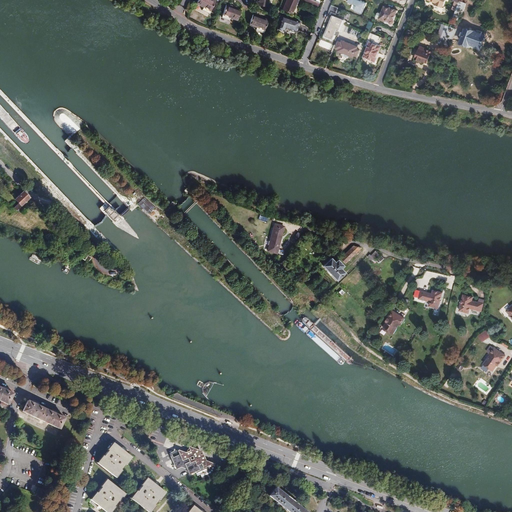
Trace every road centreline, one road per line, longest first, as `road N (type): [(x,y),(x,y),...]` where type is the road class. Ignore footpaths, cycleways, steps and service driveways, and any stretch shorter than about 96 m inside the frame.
road 1 (primary): [(443,511),(37,354)]
road 2 (primary): [(33,362),(421,511)]
road 3 (track): [(511,417),(416,380),(360,344),(322,305)]
road 4 (residential): [(0,160),(109,267)]
road 5 (residential): [(299,69),(177,15)]
road 6 (residential): [(501,114),(376,89)]
